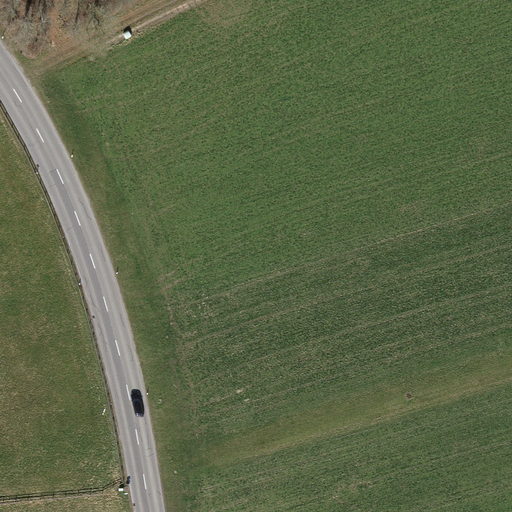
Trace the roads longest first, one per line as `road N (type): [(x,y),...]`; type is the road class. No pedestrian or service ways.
road 1 (secondary): [(0,67),(85,237),(121,359),(151,511)]
road 2 (track): [(9,80),(176,0)]
